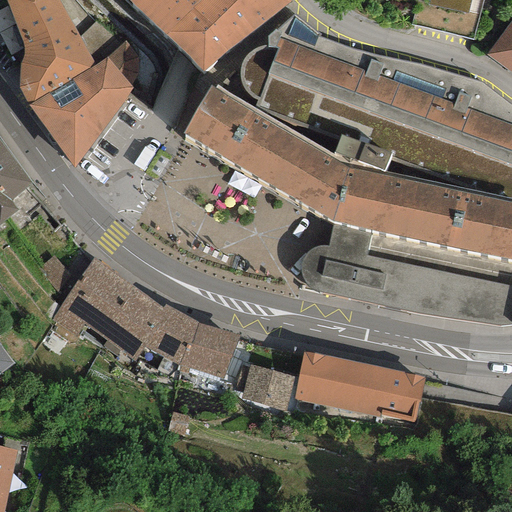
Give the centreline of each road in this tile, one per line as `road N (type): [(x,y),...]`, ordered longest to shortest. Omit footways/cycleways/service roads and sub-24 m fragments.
road 1 (tertiary): [(511,358),(380,339),(235,304),(133,260),(61,185),(0,100)]
road 2 (residential): [(511,97),(480,75),(331,24),(301,0)]
